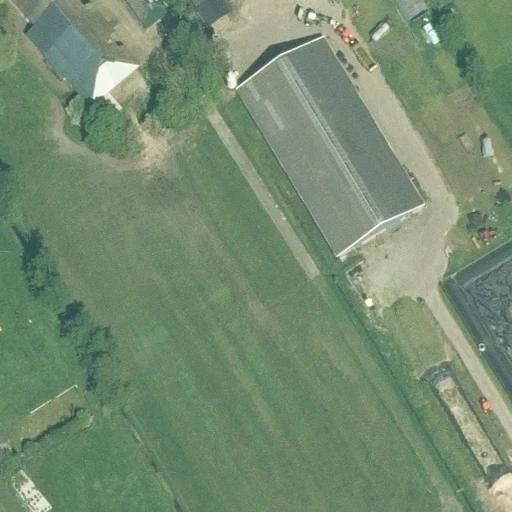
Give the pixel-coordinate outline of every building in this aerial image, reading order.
[(90,111),(138,70),(122,51),(116,57),(107,46),(115,39),(90,8),(82,15),(69,0),(6,0),(34,33),(26,39),(63,83),(65,82),(90,111)] [(119,0),(144,34),(165,17),(152,0),(119,0)] [(217,1),(216,0),(184,0),(195,16),(217,1)] [(399,87),(464,200),(499,181),(476,142),(460,151),(443,119),(457,111),(438,78),(409,95),(404,85),(414,80),(392,41),(409,31),(394,4),(378,13),(370,0),(355,0),(348,4),(396,89),(399,87)] [(398,0),(404,10),(422,2),(420,0),(398,0)] [(424,211),(324,43),(236,96),(336,263),(424,211)] [(376,290),(416,361),(438,348),(398,278),(376,290)] [(36,366),(6,380),(13,394),(43,379),(36,366)] [(17,486),(34,511),(36,511),(48,504),(29,477),(17,486)]
